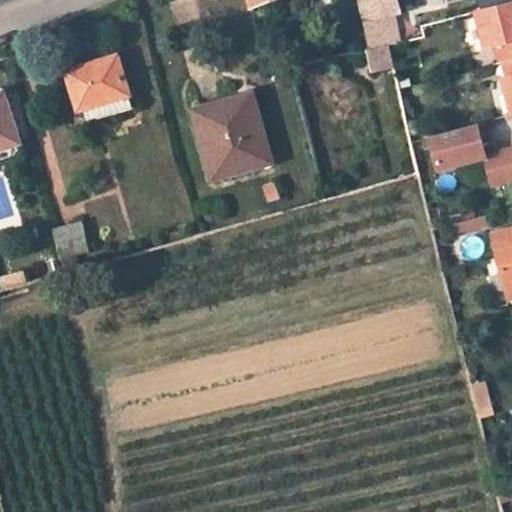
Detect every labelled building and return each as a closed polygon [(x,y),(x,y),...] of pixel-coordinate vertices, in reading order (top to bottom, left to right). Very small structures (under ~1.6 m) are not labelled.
[(360,0),(370,50),(391,46),(399,43),(393,15),(401,13),(397,0),(360,0)] [(511,2),(478,11),(488,49),(498,46),(502,62),(505,62),(509,78),(504,79),(511,107),(511,2)] [(286,64),(289,64),(287,55),(281,57),(277,46),(263,49),(267,69),(286,64)] [(376,70),(395,65),(391,46),(370,50),(376,70)] [(136,106),(118,52),(67,69),(81,110),(113,100),(118,112),(136,106)] [(230,95),(232,101),(194,112),(212,172),(270,156),(250,89),(230,95)] [(0,143),(17,138),(1,90),(0,90),(0,143)] [(477,125),(480,135),(485,134),(482,123),(477,125)] [(474,137),(480,135),(477,125),(472,126),(474,137)] [(485,157),(480,135),(474,137),(472,126),(432,137),(441,169),(485,157)] [(511,180),(511,178),(505,152),(485,157),(493,185),(511,180)] [(456,233),(490,224),(488,216),(454,224),(456,233)] [(89,249),(81,218),(51,226),(59,256),(89,249)] [(511,230),(494,235),(508,292),(511,290),(511,230)] [(469,383),(478,418),(494,414),(485,379),(469,383)]
